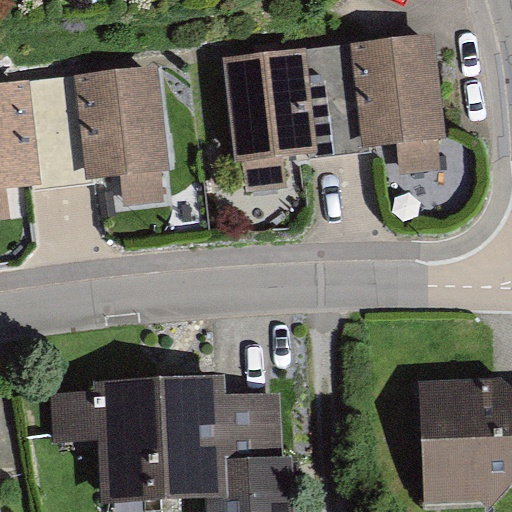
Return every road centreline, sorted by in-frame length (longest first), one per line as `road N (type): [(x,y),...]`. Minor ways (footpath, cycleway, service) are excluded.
road 1 (residential): [(511,282),(147,299),(0,318)]
road 2 (track): [(320,290),(336,511)]
